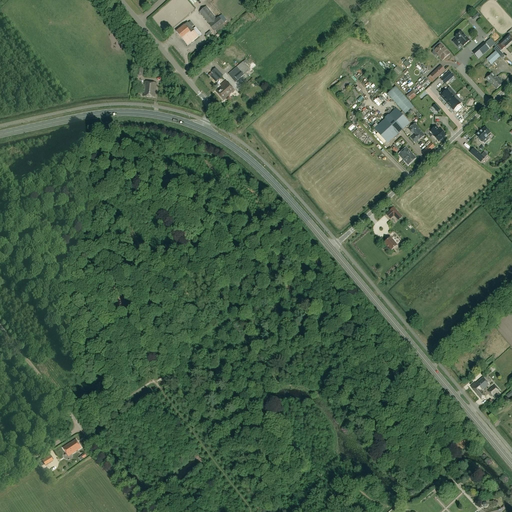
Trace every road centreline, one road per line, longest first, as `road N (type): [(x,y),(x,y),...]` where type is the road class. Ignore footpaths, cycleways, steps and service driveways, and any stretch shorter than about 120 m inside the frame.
road 1 (track): [(103,143),(229,160),(458,427),(442,457),(387,466),(362,425),(308,386),(276,382),(242,391),(219,362),(169,371)]
road 2 (track): [(0,212),(103,143),(229,299)]
road 3 (track): [(383,511),(389,507),(354,486),(314,477),(306,459),(291,452),(283,421),(234,404),(212,376),(181,377),(160,389)]
road 4 (primary): [(511,465),(329,248)]
road 5 (unclassified): [(329,248),(511,83)]
road 6 (unclassified): [(0,326),(148,511)]
road 7 (track): [(154,381),(17,199)]
road 8 (primary): [(202,130),(125,112),(0,134)]
road 9 (track): [(371,296),(511,168)]
road 10 (track): [(297,382),(347,360),(433,459)]
road 11 (primary): [(329,248),(267,177),(202,130)]
road 12 (unclassified): [(202,130),(207,104),(122,0)]
road 13 (track): [(251,511),(160,389)]
